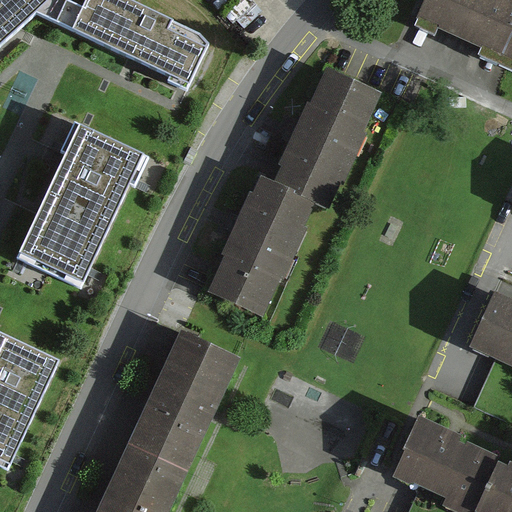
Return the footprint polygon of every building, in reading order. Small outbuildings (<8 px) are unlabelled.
[(0,0),(0,55),(59,1),(55,0),(0,0)] [(89,0),(72,37),(188,93),(210,46),(115,0),(89,0)] [(511,47),(511,0),(428,0),(419,21),(506,60),(511,47)] [(324,73),(273,187),(316,206),(331,213),(382,99),(324,73)] [(18,265),(84,294),(145,158),(79,128),(18,265)] [(265,321),(316,206),(273,187),(257,180),(206,295),(265,321)] [(511,311),(494,304),(472,358),(511,374),(511,311)] [(184,468),(234,359),(178,334),(129,443),(184,468)] [(0,471),(12,476),(60,362),(0,336),(0,471)] [(482,511),(504,464),(422,427),(398,481),(468,511),(482,511)] [(164,511),(184,468),(129,443),(97,511),(164,511)] [(511,511),(511,467),(504,464),(482,511),(511,511)]
